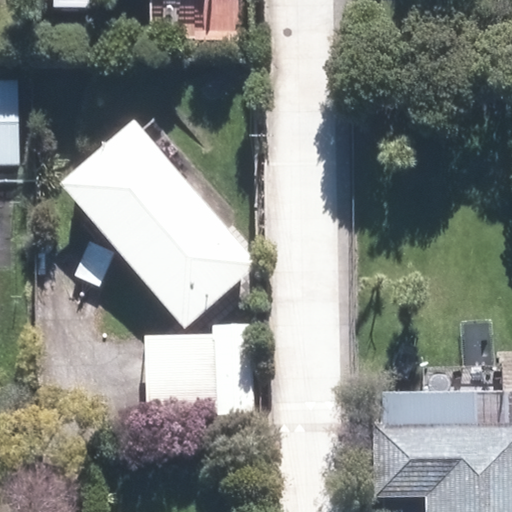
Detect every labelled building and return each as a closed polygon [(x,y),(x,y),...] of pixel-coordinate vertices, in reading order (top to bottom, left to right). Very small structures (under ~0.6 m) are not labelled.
[(8,88),(0,87),(0,171),(10,171),(8,88)] [(131,140),(77,187),(194,322),(248,276),(131,140)] [(133,275),(100,265),(84,317),(117,327),(133,275)] [(215,335),(141,334),(140,413),(257,414),(258,318),(215,318),(215,335)] [(511,511),(511,399),(397,401),(399,489),(447,489),(447,511),(511,511)]
